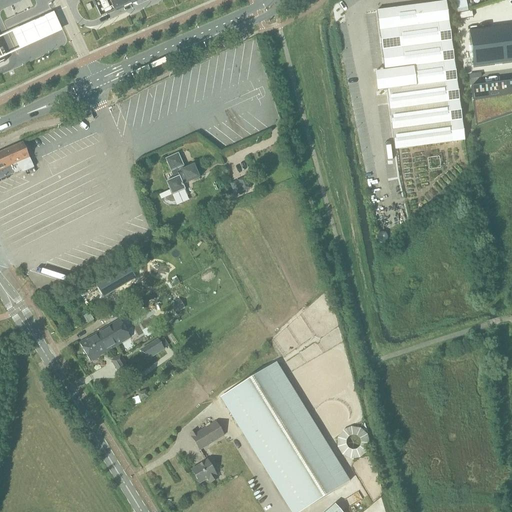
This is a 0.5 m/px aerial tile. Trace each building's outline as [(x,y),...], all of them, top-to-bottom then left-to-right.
[(92,0),(99,16),(100,18),(102,17),(106,15),(108,14),(121,8),(124,7),(136,2),(139,0),(92,0)] [(465,0),(454,0),(457,13),(467,11),(465,0)] [(382,79),(383,84),(384,91),(387,91),(389,111),(392,131),(462,122),(446,2),(376,11),(382,51),(384,71),(381,72),(382,79)] [(471,11),(459,14),(460,20),(473,17),(471,11)] [(11,33),(20,52),(62,33),(54,14),(11,33)] [(511,62),(511,25),(469,32),(474,68),(511,62)] [(511,107),(511,81),(471,87),(476,125),(510,113),(509,108),(511,107)] [(165,159),(171,172),(184,167),(178,153),(165,159)] [(96,285),(103,298),(136,279),(129,266),(96,285)] [(85,291),(91,304),(96,301),(90,289),(85,291)] [(170,305),(176,314),(185,308),(179,299),(170,305)] [(80,344),(87,355),(95,350),(93,346),(98,343),(99,346),(111,338),(116,346),(130,338),(120,321),(80,344)] [(95,350),(87,355),(90,361),(92,360),(93,362),(97,359),(96,358),(116,346),(111,338),(99,346),(98,343),(93,346),(95,350)] [(141,350),(147,360),(164,349),(158,339),(141,350)] [(119,374),(126,371),(118,356),(109,361),(114,369),(116,368),(119,374)] [(277,364),(222,397),(292,511),(301,511),(349,483),(277,364)] [(137,393),(140,401),(149,398),(146,390),(137,393)] [(191,437),(199,451),(224,436),(215,422),(197,433),(195,431),(190,434),(191,436),(191,437)] [(217,476),(207,460),(191,470),(199,484),(207,479),(208,481),(209,481),(210,483),(218,478),(216,476),(217,476)]
